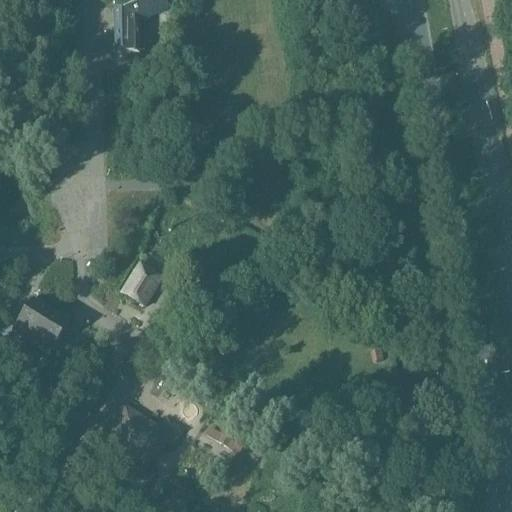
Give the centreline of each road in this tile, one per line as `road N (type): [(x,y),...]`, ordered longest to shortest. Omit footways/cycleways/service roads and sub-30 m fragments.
road 1 (tertiary): [(415,0),(506,511)]
road 2 (tertiary): [(511,288),(456,0)]
